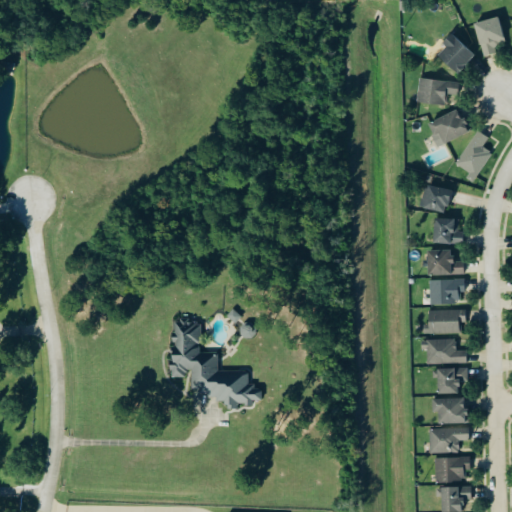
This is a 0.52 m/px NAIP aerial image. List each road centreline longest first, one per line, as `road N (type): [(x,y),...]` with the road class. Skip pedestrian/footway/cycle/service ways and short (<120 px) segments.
road 1 (residential): [(499,511),(491,240),(511,162)]
road 2 (residential): [(28,198),(61,399),(43,511)]
